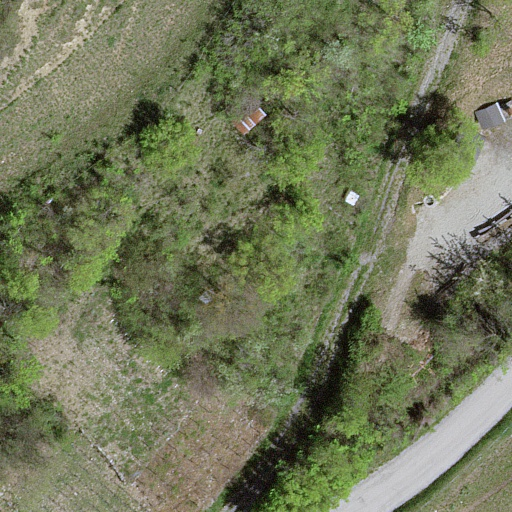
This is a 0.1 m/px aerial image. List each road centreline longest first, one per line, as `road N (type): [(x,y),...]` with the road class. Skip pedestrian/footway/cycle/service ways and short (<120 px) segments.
road 1 (track): [(236,511),(312,410),(462,0)]
road 2 (unclassified): [(511,359),(454,430),(340,511)]
